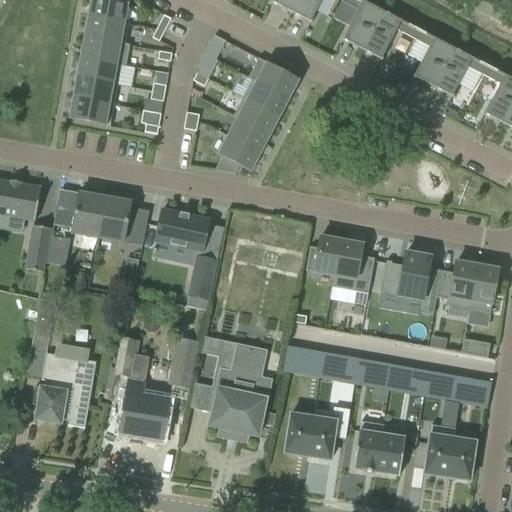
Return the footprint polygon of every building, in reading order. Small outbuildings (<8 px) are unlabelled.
[(123,24),(127,5),(128,6),(128,4),(123,3),(123,0),(90,0),(88,19),(123,25),(123,24)] [(290,14),(297,0),(272,0),(270,5),(272,5),(273,4),(290,14)] [(321,0),(297,0),(290,14),(310,24),(311,23),(310,22),(321,0)] [(362,3),(357,0),(342,0),(341,2),(358,11),(362,3)] [(361,51),(381,13),(362,3),(358,11),(341,42),(343,43),(343,41),(361,51)] [(400,23),(381,13),(361,51),(381,61),(382,60),(381,59),(396,31),(400,23)] [(164,31),(170,22),(170,20),(163,17),(157,28),(164,31)] [(124,45),(128,25),(123,24),(123,25),(88,19),(84,39),(124,46),(124,45)] [(412,39),(416,31),(400,23),(396,31),(412,39)] [(158,43),(164,31),(157,28),(151,39),(158,43)] [(433,40),(416,31),(412,39),(428,48),(433,40)] [(221,50),(225,42),(214,36),(210,44),(221,50)] [(125,68),(129,46),(124,45),(124,46),(84,39),(80,59),(120,66),(120,68),(125,68)] [(432,88),(452,50),(433,40),(428,48),(412,79),(414,80),(414,79),(432,88)] [(471,60),(452,50),(432,88),(452,99),(453,97),(452,96),(467,68),(471,60)] [(170,63),(171,55),(158,53),(157,61),(170,63)] [(117,86),(120,68),(120,66),(80,59),(77,79),(117,86)] [(298,81),(258,60),(247,80),(251,82),(252,81),(288,100),(298,81)] [(483,77),(487,68),(471,60),(467,68),(483,77)] [(211,73),(200,67),(196,75),(207,81),(211,73)] [(504,77),(487,68),(483,77),(499,85),(504,77)] [(204,88),(207,81),(196,75),(192,82),(204,88)] [(503,125),(511,107),(511,81),(504,77),(499,85),(483,116),(484,117),(485,116),(503,125)] [(113,107),(117,86),(77,79),(73,99),(113,107)] [(288,100),(252,81),(251,82),(242,99),(278,118),(288,100)] [(164,95),(165,87),(153,85),(151,93),(164,95)] [(162,103),(164,95),(151,93),(150,101),(162,103)] [(109,128),(113,107),(73,99),(69,119),(68,118),(68,120),(109,128)] [(278,118),(242,99),(232,118),(237,120),(237,119),(269,136),(278,118)] [(511,107),(503,125),(511,129),(511,107)] [(197,124),(198,116),(186,114),(184,122),(197,124)] [(269,136),(237,119),(237,120),(228,137),(259,154),(269,136)] [(195,132),(197,124),(184,122),(183,130),(195,132)] [(156,136),(158,128),(145,126),(144,134),(156,136)] [(249,173),(259,154),(228,137),(218,156),(221,158),(214,172),(234,176),(239,167),(249,173)] [(0,216),(34,222),(40,188),(20,185),(21,184),(9,182),(9,183),(0,181),(0,216)] [(104,203),(78,198),(70,238),(96,243),(104,203)] [(96,243),(122,248),(130,207),(104,203),(96,243)] [(161,212),(154,243),(201,253),(208,222),(188,217),(188,216),(187,216),(187,217),(180,215),(180,214),(179,214),(179,215),(161,212)] [(32,227),(25,270),(43,273),(51,230),(32,227)] [(145,235),(131,232),(128,249),(142,251),(145,235)] [(46,257),(44,268),(59,271),(61,260),(65,240),(49,237),(46,257)] [(334,277),(341,242),(319,238),(317,250),(309,248),(305,272),(333,277),(334,277)] [(367,295),(374,260),(360,257),(362,246),(341,242),(334,277),(333,277),(331,289),(367,295)] [(379,294),(420,301),(417,314),(432,317),(435,299),(440,272),(427,270),(430,258),(404,253),(402,267),(390,265),(391,263),(385,262),(379,294)] [(196,258),(188,297),(208,301),(216,262),(196,258)] [(468,312),(476,267),(455,263),(453,275),(448,301),(447,308),(468,312)] [(497,296),(499,282),(495,281),(497,270),(476,267),(468,312),(489,315),(493,295),(497,296)] [(448,301),(453,275),(440,272),(435,299),(448,301)] [(32,337),(48,340),(51,327),(48,326),(51,315),(53,315),(55,303),(39,300),(32,337)] [(192,341),(201,342),(208,304),(200,302),(192,341)] [(294,316),(293,323),(304,325),(306,318),(294,316)] [(431,338),(428,349),(444,352),(446,341),(431,338)] [(167,386),(191,390),(196,358),(198,343),(176,339),(167,386)] [(486,360),(489,345),(462,340),(460,355),(486,360)] [(286,347),(282,373),(294,375),(299,350),(286,347)] [(262,413),(269,382),(253,379),(254,375),(259,376),(262,365),(264,354),(237,348),(233,362),(232,370),(237,371),(236,375),(220,372),(208,428),(220,430),(218,438),(244,443),(246,436),(257,438),(260,425),(272,428),(275,416),(262,413)] [(67,427),(83,430),(94,364),(45,356),(41,382),(45,382),(44,389),(34,388),(31,406),(36,407),(34,421),(60,426),(61,421),(68,422),(67,427)] [(348,358),(346,371),(362,374),(364,361),(348,358)] [(413,370),(411,383),(427,386),(430,373),(413,370)] [(346,371),(343,384),(360,387),(362,374),(346,371)] [(120,419),(117,435),(118,435),(161,442),(160,442),(162,443),(165,424),(169,401),(141,396),(143,385),(129,382),(126,382),(120,419)] [(478,382),(473,407),(486,409),(490,384),(478,382)] [(411,383),(409,395),(425,398),(427,386),(411,383)] [(373,390),(371,402),(385,404),(387,393),(373,390)] [(289,415),(283,455),(306,458),(312,419),(289,415)] [(312,419),(306,458),(329,462),(335,422),(312,419)] [(360,423),(352,471),(353,471),(353,470),(361,472),(374,474),(375,474),(381,436),(383,427),(360,423)] [(430,427),(423,476),(446,479),(452,440),(453,440),(454,430),(430,427)] [(381,436),(375,474),(397,477),(398,478),(404,439),(403,439),(403,440),(381,436)] [(452,440),(446,479),(469,483),(472,460),(475,460),(477,445),(474,445),(475,443),(453,440),(452,440)]
